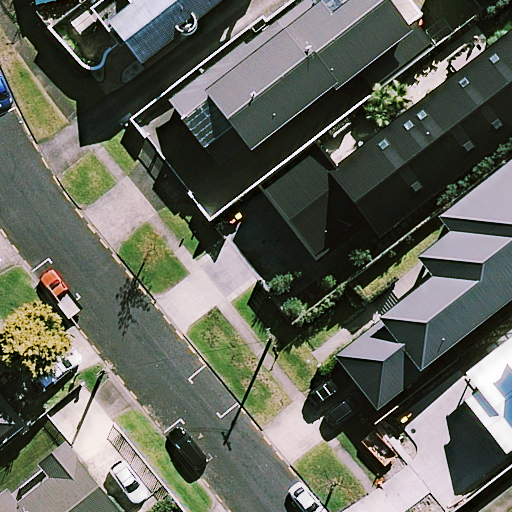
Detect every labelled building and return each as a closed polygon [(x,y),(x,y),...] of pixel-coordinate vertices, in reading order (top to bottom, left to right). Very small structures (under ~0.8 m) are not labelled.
[(127,0),(108,15),(152,72),(245,0),(127,0)] [(239,130),(257,152),(416,30),(392,0),(328,0),(322,5),(319,0),(255,49),(251,45),(176,103),(213,150),(239,130)] [(511,140),(511,38),(338,176),(322,157),(273,196),(328,265),(377,226),(387,239),(511,140)] [(428,373),(511,306),(511,168),(444,222),(457,237),(424,263),(437,280),(384,322),(385,322),(342,355),(387,411),(430,376),(428,373)] [(463,401),(508,459),(511,455),(511,345),(468,379),(477,390),(463,401)] [(0,435),(15,423),(0,404),(0,435)] [(131,511),(157,492),(116,440),(84,465),(65,442),(38,463),(48,475),(17,499),(9,489),(0,495),(0,511),(131,511)]
